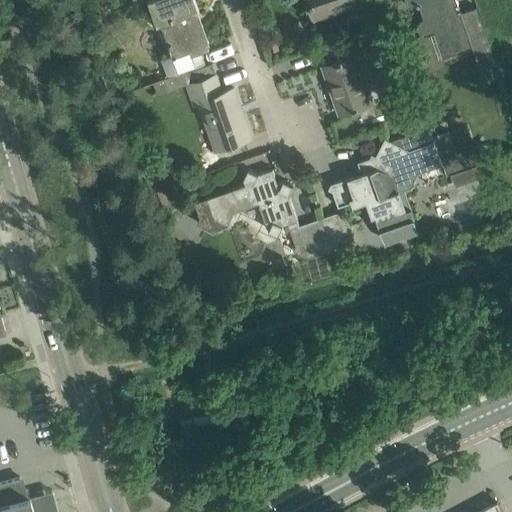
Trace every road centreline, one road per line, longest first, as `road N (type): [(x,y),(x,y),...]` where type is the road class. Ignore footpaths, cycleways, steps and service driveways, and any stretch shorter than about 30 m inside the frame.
road 1 (tertiary): [(111,511),(0,132)]
road 2 (tertiary): [(295,511),(511,403)]
road 3 (residential): [(275,124),(234,0)]
